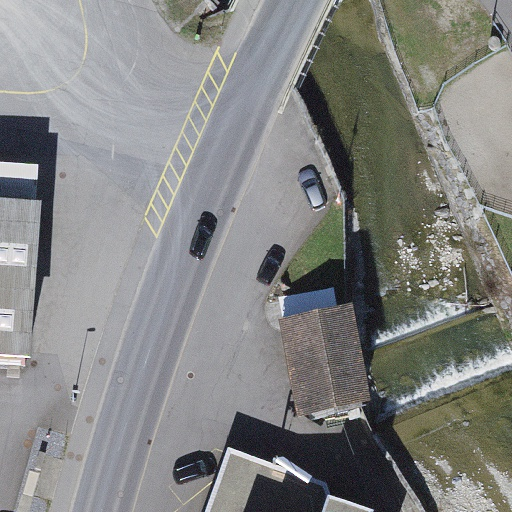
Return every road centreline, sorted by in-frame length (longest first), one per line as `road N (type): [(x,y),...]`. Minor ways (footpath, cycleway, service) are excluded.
road 1 (secondary): [(214,189),(166,299),(101,511)]
road 2 (secondary): [(300,0),(214,189)]
road 3 (residential): [(214,189),(186,153),(135,0)]
